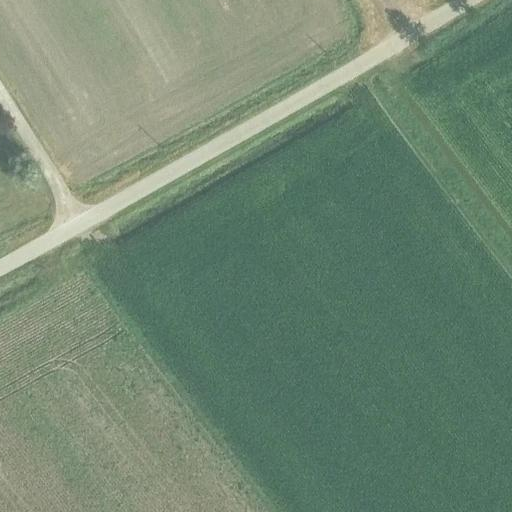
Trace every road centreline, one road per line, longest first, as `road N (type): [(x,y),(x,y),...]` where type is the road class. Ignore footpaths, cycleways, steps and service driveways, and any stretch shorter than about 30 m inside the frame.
road 1 (residential): [(474,0),(0,272)]
road 2 (track): [(79,225),(0,102)]
